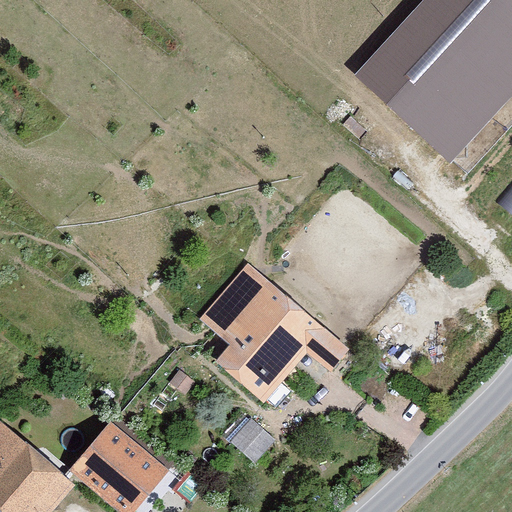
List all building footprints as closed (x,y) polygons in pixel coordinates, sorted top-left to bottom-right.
[(511,0),(431,0),(356,83),(450,168),(511,100),(511,0)] [(511,181),(494,203),(511,217),(511,181)] [(217,366),(265,407),(307,358),(331,380),(353,355),(249,266),(200,323),(231,350),(217,366)] [(224,431),(232,438),(250,417),(243,411),(224,431)] [(70,477),(111,511),(137,511),(176,467),(119,419),(70,477)] [(233,445),(256,465),(275,444),(252,424),(233,445)] [(0,511),(57,511),(76,492),(0,425),(0,511)]
